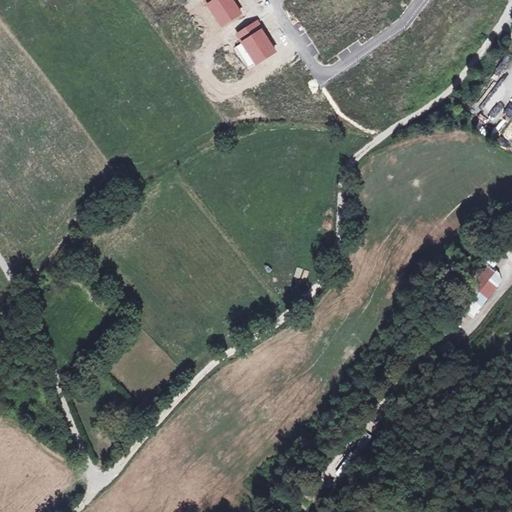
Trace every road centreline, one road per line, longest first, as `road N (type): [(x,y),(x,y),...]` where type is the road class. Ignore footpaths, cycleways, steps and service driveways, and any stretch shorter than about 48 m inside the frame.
road 1 (track): [(97,493),(227,353),(326,280),(344,175),(354,159),(463,69),(505,15)]
road 2 (track): [(97,493),(0,251)]
